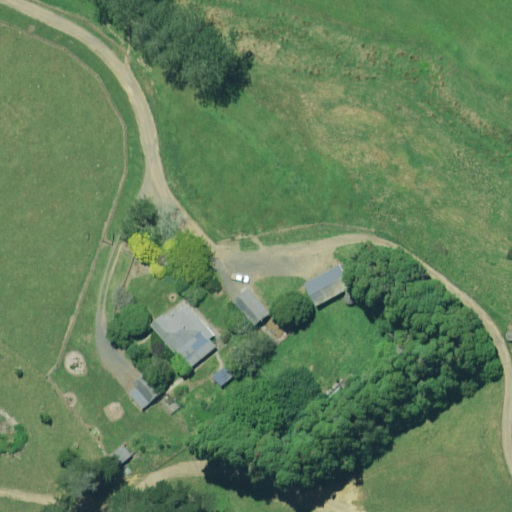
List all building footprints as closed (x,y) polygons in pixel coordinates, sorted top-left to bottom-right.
[(357,288),(346,266),(309,285),(321,307),(357,288)] [(274,314),(253,289),(236,303),(257,328),(274,314)] [(220,340),(189,301),(157,326),(182,358),(177,361),(188,374),(218,350),(214,344),(220,340)] [(164,396),(148,378),(131,392),(147,410),(164,396)] [(138,457),(128,446),(112,460),(122,471),(138,457)]
